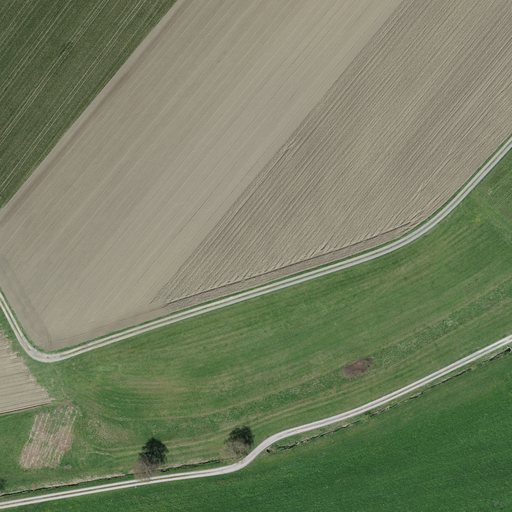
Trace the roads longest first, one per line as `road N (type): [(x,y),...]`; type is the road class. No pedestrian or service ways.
road 1 (track): [(511,140),(410,238),(68,354),(35,354),(0,299)]
road 2 (track): [(511,340),(356,413),(279,436),(234,469),(0,505)]
